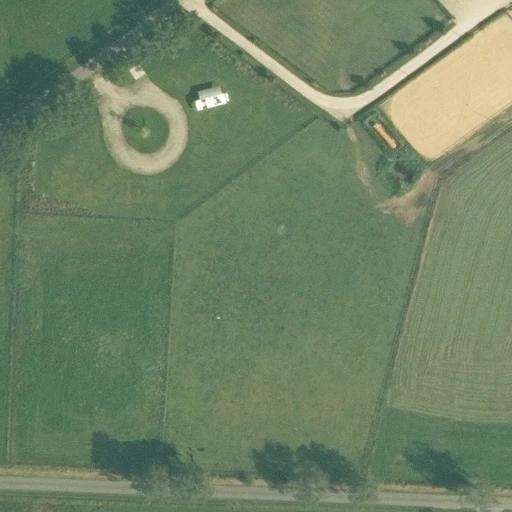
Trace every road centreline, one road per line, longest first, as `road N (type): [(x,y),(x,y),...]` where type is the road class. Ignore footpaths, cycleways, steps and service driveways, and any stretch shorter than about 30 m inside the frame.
road 1 (unclassified): [(511,503),(0,484)]
road 2 (unclassified): [(0,136),(185,0)]
